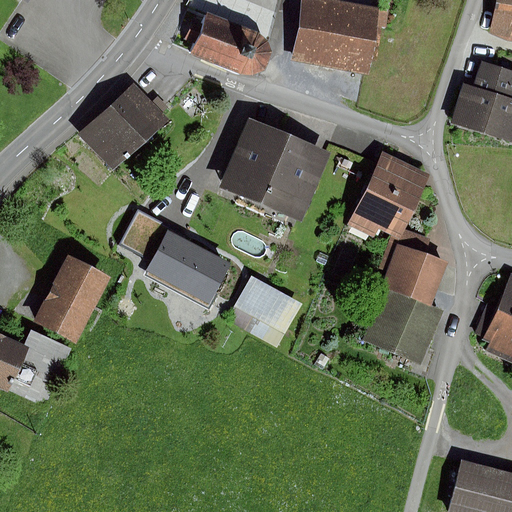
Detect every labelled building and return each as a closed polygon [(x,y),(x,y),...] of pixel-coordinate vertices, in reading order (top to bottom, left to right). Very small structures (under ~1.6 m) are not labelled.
[(378,13),(306,0),(300,0),(289,64),(363,77),(366,78),(378,13)] [(511,0),(495,0),(489,34),(506,41),(511,42),(511,0)] [(256,32),(208,13),(191,55),(242,75),(253,75),(264,71),(271,52),(268,41),(256,32)] [(511,71),(482,62),(474,87),(463,84),(450,124),(511,143),(511,71)] [(134,88),(77,137),(108,173),(165,124),(134,88)] [(330,153),(250,119),(221,189),(301,223),(330,153)] [(430,176),(382,153),(348,225),(375,238),(379,229),(400,239),(430,176)] [(121,244),(153,261),(168,231),(171,227),(139,210),(121,244)] [(231,264),(168,231),(153,261),(146,273),(209,307),(231,264)] [(426,250),(390,236),(378,267),(385,272),(379,288),(382,289),(432,307),(448,262),(425,253),(426,250)] [(107,280),(64,258),(29,324),(72,346),(107,280)] [(511,274),(497,308),(489,304),(475,334),(484,337),(482,339),(490,343),(486,351),(511,362),(511,274)] [(301,303),(249,277),(234,306),(285,333),(301,303)] [(432,307),(382,289),(362,344),(421,366),(442,311),(432,307)] [(285,333),(234,306),(226,321),(276,348),(285,333)] [(0,391),(4,394),(26,346),(0,333),(0,391)] [(511,511),(511,475),(459,461),(444,511),(511,511)]
